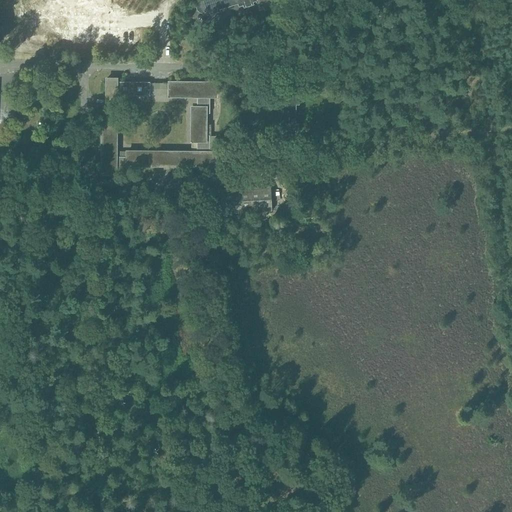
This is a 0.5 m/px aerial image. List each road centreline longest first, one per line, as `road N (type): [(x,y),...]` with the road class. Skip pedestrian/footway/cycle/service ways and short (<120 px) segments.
road 1 (track): [(319,511),(314,455),(295,426),(235,406),(188,190)]
road 2 (track): [(102,511),(92,198)]
road 3 (track): [(511,128),(279,154)]
road 4 (track): [(235,406),(186,452),(178,485),(188,511)]
